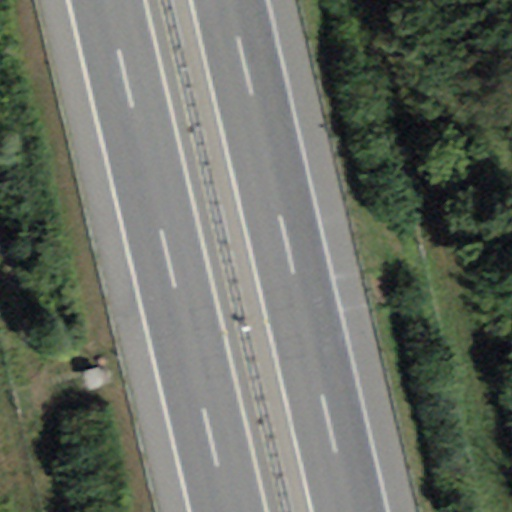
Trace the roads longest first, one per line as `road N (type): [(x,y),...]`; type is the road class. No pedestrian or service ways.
road 1 (motorway): [(104,0),(226,511)]
road 2 (motorway): [(347,511),(226,0)]
